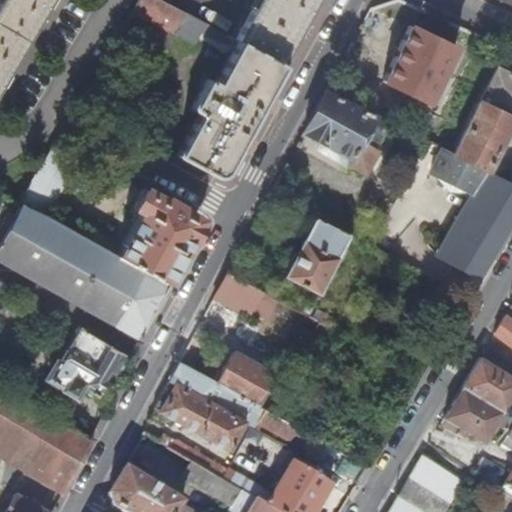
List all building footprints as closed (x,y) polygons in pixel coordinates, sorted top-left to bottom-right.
[(0,86),(50,0),(0,0),(0,1),(0,86)] [(215,175),(225,173),(282,65),(236,40),(159,0),(138,0),(131,12),(157,26),(187,43),(194,31),(226,49),(228,45),(234,48),(215,82),(206,77),(190,107),(199,112),(176,154),(215,175)] [(317,0),(258,0),(236,40),(282,65),(317,0)] [(139,55),(157,26),(131,12),(114,41),(139,55)] [(456,48),(410,25),(383,80),(430,103),(456,48)] [(511,123),(511,71),(495,64),(454,145),(450,152),(450,155),(488,172),(511,123)] [(374,113),(327,89),(304,130),(351,156),(348,163),(367,174),(379,151),(369,146),(371,141),(364,137),(374,113)] [(163,131),(137,117),(130,130),(157,144),(163,131)] [(450,152),(454,145),(407,120),(402,128),(426,140),(441,147),(450,152)] [(43,164),(22,205),(47,220),(80,155),(54,141),(43,164)] [(476,196),(488,172),(450,155),(450,152),(441,147),(429,173),(476,196)] [(0,178),(0,195),(22,205),(43,164),(31,157),(0,178)] [(469,296),(511,226),(511,181),(507,178),(506,180),(462,253),(439,242),(424,272),(469,296)] [(87,241),(167,284),(170,286),(183,258),(180,253),(196,224),(193,215),(144,189),(134,206),(142,211),(125,244),(95,228),(87,241)] [(330,189),(315,218),(348,235),(369,245),(385,215),(381,212),(380,214),(330,189)] [(0,235),(0,258),(134,335),(167,284),(87,241),(47,220),(22,205),(0,235)] [(369,245),(401,260),(416,231),(385,215),(369,245)] [(348,235),(315,218),(286,275),(320,292),(348,235)] [(262,288),(228,270),(214,296),(249,314),(253,308),(262,288)] [(276,297),(262,288),(253,308),(266,315),(276,297)] [(293,298),(289,304),(320,319),(328,325),(332,318),(293,298)] [(511,321),(504,316),(493,333),(511,346),(511,321)] [(328,325),(320,319),(301,355),(310,360),(328,325)] [(93,392),(118,349),(74,323),(42,375),(68,389),(74,381),(93,392)] [(232,351),(214,380),(254,403),(270,374),(232,351)] [(462,386),(502,410),(511,416),(511,409),(505,405),(511,394),(511,376),(479,357),(462,386)] [(313,463),(325,443),(297,427),(271,412),(265,409),(254,403),(214,380),(180,360),(154,407),(228,450),(247,418),(307,453),(304,457),(313,463)] [(271,412),(277,399),(282,391),(276,386),(265,409),(271,412)] [(462,386),(443,416),(484,441),(502,410),(462,386)] [(27,471),(62,492),(90,441),(0,387),(0,441),(32,461),(27,471)] [(271,412),(297,427),(304,415),(277,399),(271,412)] [(247,511),(254,499),(232,486),(219,479),(225,469),(176,440),(175,442),(163,435),(158,442),(190,461),(181,476),(230,508),(229,510),(233,511),(247,511)] [(419,456),(385,511),(445,511),(463,484),(419,456)] [(480,457),(473,470),(511,493),(511,472),(510,475),(480,457)] [(257,501),(274,511),(310,511),(327,484),(290,463),(270,495),(239,476),(232,486),(254,499),(257,501)] [(183,495),(124,464),(107,494),(112,507),(121,511),(190,511),(178,505),(183,495)] [(48,511),(17,494),(7,511),(48,511)] [(274,511),(257,501),(250,511),(274,511)]
